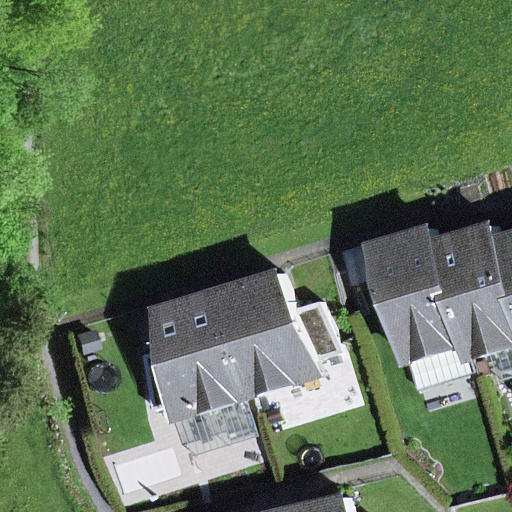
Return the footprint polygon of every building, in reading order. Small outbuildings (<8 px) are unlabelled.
[(471,346),(475,361),(511,349),(511,272),(506,254),(508,253),(504,242),(500,228),(443,245),(446,257),(445,257),(472,346),(471,346)] [(379,249),(413,364),(471,346),(472,346),(445,257),(446,257),(443,245),(438,231),(379,249)] [(325,362),(302,311),(286,276),(226,294),(258,398),(332,375),(325,362)] [(166,313),(172,351),(181,406),(184,421),(251,400),(258,398),(226,294),(166,313)] [(302,311),(325,362),(348,354),(325,304),(302,311)] [(181,406),(172,351),(149,357),(159,412),(181,406)] [(196,459),(263,438),(251,400),(184,421),(196,459)] [(356,511),(352,500),(301,511),(356,511)]
